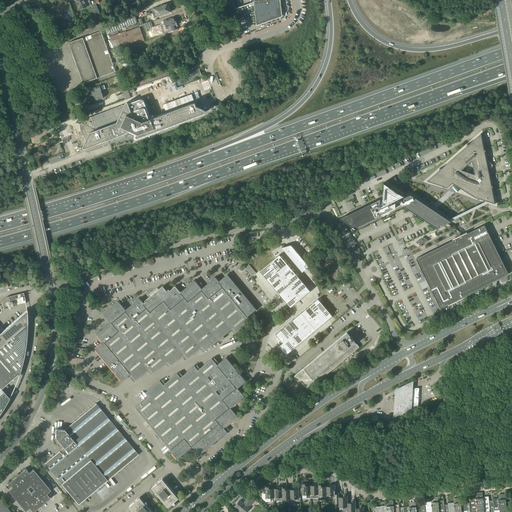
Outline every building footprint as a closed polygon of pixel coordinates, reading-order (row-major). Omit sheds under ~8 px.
[(89,2),(87,0),(76,0),(77,2),(79,6),(80,9),(87,7),(90,6),(89,2)] [(236,8),(235,9),(245,36),(263,29),(265,28),(264,24),(265,23),(265,22),(270,20),(269,17),(282,16),(279,0),(252,0),(253,1),(253,2),(236,8)] [(56,11),(48,15),(49,17),(50,21),(53,20),(55,19),(55,20),(63,17),(61,12),(63,11),(64,14),(69,12),(70,14),(72,13),(70,5),(67,6),(66,2),(56,6),(55,6),(56,9),(57,11),(56,11)] [(168,3),(154,8),(155,12),(164,9),(164,10),(169,8),(168,3)] [(155,12),(152,13),(154,17),(154,18),(156,17),(171,12),(169,8),(164,10),(164,9),(155,12)] [(127,31),(139,26),(138,26),(137,23),(134,16),(106,26),(109,34),(111,33),(112,35),(118,33),(118,31),(121,29),(122,31),(126,30),(125,28),(126,28),(127,31)] [(165,25),(174,22),(173,18),(164,21),(164,23),(161,25),(161,26),(162,26),(163,27),(166,26),(165,25)] [(149,29),(153,28),(151,22),(144,24),(146,30),(149,29)] [(155,34),(176,26),(174,22),(165,25),(166,26),(163,27),(162,26),(161,26),(161,25),(153,28),(149,29),(151,33),(152,33),(154,33),(155,34)] [(114,51),(125,48),(144,41),(140,27),(126,32),(126,31),(109,37),(114,51)] [(68,43),(83,83),(115,72),(101,31),(68,43)] [(115,52),(119,62),(126,59),(122,49),(115,52)] [(191,76),(186,78),(187,82),(193,80),(193,79),(201,76),(199,69),(190,72),(191,75),(191,76)] [(116,77),(118,84),(125,82),(122,74),(116,77)] [(100,90),(101,91),(103,90),(101,86),(91,89),(92,94),(92,93),(100,90)] [(103,97),(101,91),(100,90),(92,93),(92,94),(94,97),(95,100),(103,97)] [(198,107),(197,106),(195,101),(143,121),(142,121),(133,117),(128,103),(128,102),(127,102),(126,102),(125,103),(113,108),(112,107),(98,112),(99,113),(91,116),(81,120),(81,119),(77,120),(77,121),(77,122),(80,124),(80,125),(80,127),(80,128),(81,130),(81,131),(81,132),(82,133),(83,135),(83,136),(84,137),(85,139),(86,140),(84,146),(83,147),(84,148),(85,148),(86,148),(127,132),(128,131),(129,128),(137,132),(136,135),(136,136),(136,137),(137,137),(138,137),(204,111),(205,110),(204,109),(199,106),(198,107)] [(493,165),(486,159),(485,152),(485,151),(484,150),(481,134),(468,145),(467,144),(467,146),(441,169),(439,169),(439,170),(427,181),(442,186),(443,188),(445,187),(446,188),(452,183),(456,186),(456,187),(456,188),(457,188),(458,188),(459,188),(475,198),(477,198),(478,200),(479,199),(495,204),(492,188),(493,187),(491,186),(489,175),(487,173),(490,170),(488,169),(490,167),(491,168),(493,165)] [(402,196),(383,183),(382,201),(380,201),(380,199),(340,219),(341,220),(354,229),(355,228),(378,216),(378,217),(379,216),(379,213),(380,214),(380,212),(381,212),(382,211),(383,211),(385,210),(385,211),(386,212),(387,212),(388,211),(388,210),(389,210),(390,209),(391,209),(392,208),(393,207),(395,208),(395,202),(397,201),(397,202),(437,228),(436,228),(437,229),(451,221),(411,195),(411,194),(405,197),(403,196),(403,195),(402,196)] [(508,274),(487,231),(484,225),(467,234),(467,233),(467,232),(464,233),(464,234),(455,238),(452,239),(452,240),(453,240),(453,241),(416,259),(440,308),(448,304),(448,305),(451,304),(460,300),(462,298),(463,297),(462,298),(462,297),(508,274)] [(423,239),(423,240),(422,240),(422,239),(415,242),(421,246),(421,243),(422,243),(422,244),(429,241),(423,237),(423,238),(427,240),(425,242),(423,241),(423,239)] [(290,245),(281,248),(287,255),(294,249),(290,245)] [(294,249),(287,255),(291,259),(297,254),(294,249)] [(297,254),(291,259),(294,264),(301,258),(297,254)] [(279,255),(269,263),(273,267),(283,259),(279,255)] [(301,258),(294,264),(298,268),(305,262),(301,258)] [(283,259),(273,267),(277,272),(287,264),(283,259)] [(305,262),(298,268),(302,272),(308,267),(305,262)] [(269,263),(259,271),(263,276),(273,267),(269,263)] [(287,264),(277,272),(281,276),(291,268),(287,264)] [(273,267),(263,276),(267,280),(277,272),(273,267)] [(291,268),(281,276),(285,281),(294,273),(291,268)] [(256,281),(259,277),(252,269),(249,272),(256,281)] [(277,272),(267,280),(271,285),(281,276),(277,272)] [(294,273),(285,281),(288,286),(298,277),(294,273)] [(163,287),(154,294),(143,304),(139,299),(126,311),(124,308),(123,308),(118,303),(104,314),(109,320),(111,323),(98,334),(102,340),(104,342),(96,349),(122,380),(127,376),(128,376),(130,374),(136,381),(150,369),(153,373),(167,362),(170,366),(184,354),(188,358),(201,347),(205,351),(233,328),(236,332),(251,320),(247,316),(250,314),(249,314),(255,309),(227,275),(221,280),(218,282),(215,278),(202,289),(199,286),(195,281),(181,293),(175,286),(170,291),(168,290),(166,291),(163,287)] [(281,276),(271,285),(275,289),(285,281),(281,276)] [(298,277),(288,286),(292,290),(302,282),(298,277)] [(285,281),(275,289),(279,294),(288,286),(285,281)] [(302,282),(292,290),(296,295),(306,286),(302,282)] [(288,286),(279,294),(283,298),(292,290),(288,286)] [(306,286),(296,295),(300,299),(310,291),(306,286)] [(292,290),(283,298),(286,303),(296,295),(292,290)] [(296,295),(286,303),(290,308),(300,299),(296,295)] [(317,300),(313,303),(320,311),(327,320),(331,317),(317,300)] [(313,303),(309,306),(316,315),(320,311),(313,303)] [(309,306),(304,310),(312,318),(316,315),(309,306)] [(0,346),(15,334),(27,323),(27,311),(26,311),(26,310),(25,311),(25,312),(0,334),(0,333),(0,346)] [(304,310),(300,313),(307,322),(312,318),(304,310)] [(316,315),(312,318),(319,327),(327,320),(320,311),(316,315)] [(300,313),(296,317),(303,326),(307,322),(300,313)] [(296,317),(292,321),(299,329),(303,326),(296,317)] [(312,318),(307,322),(315,330),(319,327),(312,318)] [(292,321),(288,324),(295,333),(299,329),(292,321)] [(307,322),(303,326),(311,334),(315,330),(307,322)] [(27,323),(15,334),(0,346),(0,355),(17,374),(19,376),(20,372),(21,368),(22,364),(23,360),(24,355),(25,351),(25,348),(26,340),(27,335),(27,323)] [(288,324),(284,328),(291,336),(295,333),(288,324)] [(303,326),(299,329),(306,338),(311,334),(303,326)] [(284,328),(279,331),(287,340),(291,336),(284,328)] [(299,329),(295,333),(302,341),(306,338),(299,329)] [(279,331),(275,335),(277,337),(280,340),(282,343),(287,340),(279,331)] [(294,377),(297,378),(298,378),(301,379),(305,380),(308,380),(312,380),(314,379),(317,379),(321,377),(324,376),(329,373),(330,371),(359,347),(357,344),(356,343),(355,343),(356,342),(348,332),(347,333),(347,332),(344,335),(344,334),(343,334),(343,335),(342,335),(342,336),(294,376),(294,377)] [(295,333),(291,336),(298,345),(302,341),(295,333)] [(291,336),(287,340),(294,348),(298,345),(291,336)] [(287,340),(282,343),(290,352),(294,348),(287,340)] [(282,343),(278,347),(285,355),(290,352),(282,343)] [(0,388),(1,389),(17,375),(17,374),(0,355),(0,388)] [(217,365),(216,363),(212,358),(198,370),(195,366),(181,377),(177,373),(164,385),(160,380),(146,392),(149,397),(135,408),(170,450),(172,453),(177,458),(191,447),(193,450),(193,449),(198,455),(226,432),(223,428),(225,426),(225,425),(236,416),(232,410),(230,408),(243,396),(238,391),(239,390),(237,388),(239,386),(245,381),(226,359),(220,363),(217,365)] [(394,417),(402,413),(411,408),(410,408),(411,398),(411,393),(411,392),(411,390),(413,390),(413,381),(395,390),(394,417)] [(419,394),(419,388),(416,388),(413,390),(411,390),(411,392),(411,393),(411,398),(410,408),(411,408),(402,413),(403,415),(405,418),(415,413),(414,410),(413,408),(418,406),(419,394)] [(0,393),(0,411),(1,411),(0,410),(0,409),(2,408),(2,409),(3,408),(6,403),(8,400),(9,398),(1,389),(1,390),(0,390),(0,393)] [(138,454),(96,404),(96,403),(64,430),(56,429),(55,438),(63,448),(44,464),(45,464),(61,484),(62,484),(78,504),(138,455),(138,454)] [(30,440),(25,448),(29,451),(32,447),(35,443),(30,440)] [(16,476),(42,506),(43,505),(43,504),(49,499),(50,498),(49,497),(46,494),(51,491),(33,469),(29,473),(26,470),(27,470),(25,468),(24,469),(24,470),(18,475),(18,474),(16,476)] [(40,507),(42,506),(16,476),(15,476),(16,477),(10,482),(9,481),(8,483),(9,484),(12,487),(8,490),(25,511),(29,508),(32,511),(33,511),(34,511),(40,506),(40,507)] [(178,498),(162,479),(152,487),(153,488),(153,489),(155,491),(156,493),(156,494),(156,495),(157,496),(158,496),(158,495),(168,507),(178,498)] [(313,486),(310,486),(311,495),(311,498),(318,498),(318,496),(318,483),(315,483),(315,485),(313,486)] [(321,485),(318,485),(318,483),(318,496),(318,498),(318,500),(327,500),(326,496),(326,487),(321,487),(321,485)] [(305,486),(305,484),(302,484),(302,495),(306,495),(306,498),(311,498),(311,495),(310,486),(305,486)] [(326,487),(326,496),(335,495),(334,484),(331,484),(331,487),(329,487),(326,487)] [(282,499),(282,494),(282,488),(282,486),(279,486),(279,489),(274,489),(274,495),(274,498),(282,497),(282,499)] [(274,495),(274,489),(269,489),(269,487),(266,487),(266,493),(263,494),(263,500),(264,501),(271,501),(271,498),(274,498),(274,495)] [(293,490),(290,490),(290,496),(291,499),(291,503),(294,503),(294,499),(298,499),(298,487),(295,487),(295,490),(293,490)] [(282,499),(286,499),(286,501),(288,503),(291,503),(291,499),(290,496),(290,490),(285,490),(285,488),(282,488),(282,494),(282,499)] [(248,507),(254,500),(249,496),(245,501),(245,502),(244,503),(240,500),(235,506),(241,511),(245,511),(249,508),(248,507)] [(347,509),(347,503),(347,496),(343,496),(343,497),(339,497),(339,507),(343,507),(343,508),(347,509)] [(480,511),(484,511),(484,510),(490,509),(488,496),(479,497),(480,511)] [(153,506),(158,502),(155,497),(149,502),(153,506)] [(480,511),(479,497),(470,498),(471,511),(477,511),(480,511)] [(511,497),(502,498),(503,511),(507,511),(506,507),(511,507),(511,509),(511,498),(511,499),(511,497)] [(141,499),(139,498),(129,506),(134,511),(152,511),(146,505),(147,505),(147,504),(147,503),(146,502),(145,502),(145,503),(144,503),(143,501),(142,501),(141,499)] [(491,511),(494,511),(494,510),(500,510),(499,511),(503,511),(502,498),(492,499),(493,501),(490,501),(491,511)] [(10,511),(0,499),(0,511),(10,511)] [(435,511),(444,511),(444,500),(435,501),(435,511)] [(355,511),(355,509),(355,501),(351,501),(351,503),(347,503),(347,509),(347,511),(355,511)] [(435,511),(435,501),(426,502),(426,511),(432,511),(435,511)] [(458,511),(461,511),(470,510),(469,502),(466,503),(466,501),(457,502),(458,511)] [(454,511),(458,511),(457,502),(448,503),(448,504),(445,505),(445,511),(451,511),(455,511),(454,511)]
